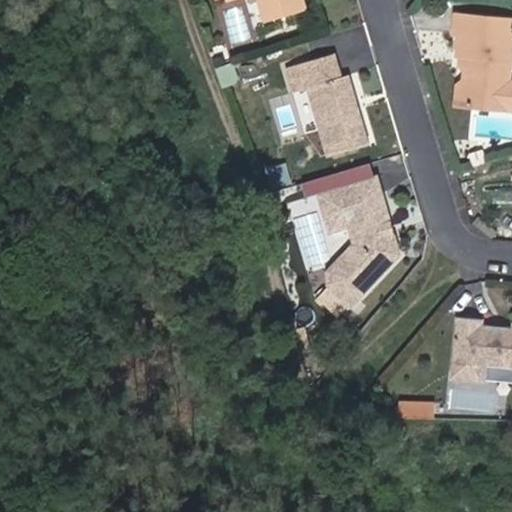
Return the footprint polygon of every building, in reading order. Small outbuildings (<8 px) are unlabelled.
[(302,8),(300,0),(225,0),(226,0),(265,0),(270,17),(302,8)] [(256,0),(263,20),(270,17),(265,0),(256,0)] [(503,80),(507,80),(511,35),(511,16),(455,10),(453,31),(458,32),(456,53),(459,53),(472,54),(471,65),(464,64),(459,99),(500,104),(503,80)] [(348,98),(355,96),(348,70),(338,73),(331,50),(284,63),(290,86),(306,81),(326,152),(367,140),(357,104),(350,106),(348,98)] [(472,54),(459,53),(458,63),(464,64),(471,65),(472,54)] [(511,93),(511,80),(507,80),(503,80),(500,104),(511,105),(511,93)] [(357,104),(355,96),(348,98),(350,106),(357,104)] [(312,177),(316,192),(375,176),(371,161),(312,177)] [(343,215),(346,227),(351,243),(327,272),(326,285),(352,307),(397,254),(390,232),(385,233),(383,222),(387,221),(375,176),(316,192),(323,219),(343,215)] [(326,231),(346,227),(343,215),(323,219),(326,231)] [(501,326),(476,324),(476,317),(450,315),(442,378),(478,381),(481,365),(511,367),(511,320),(503,319),(501,326)] [(511,369),(486,368),(485,378),(511,380),(511,369)] [(433,419),(433,401),(395,399),(394,417),(433,419)]
